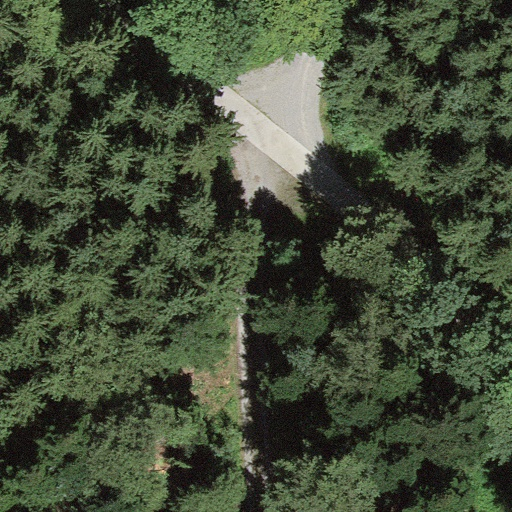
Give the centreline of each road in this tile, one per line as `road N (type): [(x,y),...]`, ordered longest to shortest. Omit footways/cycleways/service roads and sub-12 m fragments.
road 1 (track): [(511,361),(267,128),(96,0)]
road 2 (track): [(250,511),(249,219),(287,73),(341,0)]
